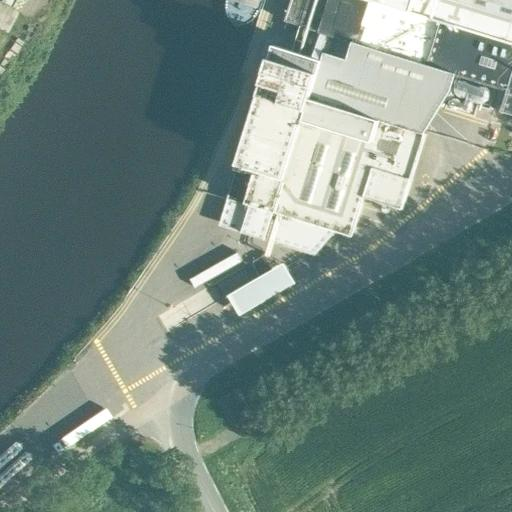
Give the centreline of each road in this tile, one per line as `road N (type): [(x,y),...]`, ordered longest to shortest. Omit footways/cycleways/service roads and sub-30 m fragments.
road 1 (unclassified): [(157,406),(244,339),(511,188)]
road 2 (unclassified): [(0,511),(157,406)]
